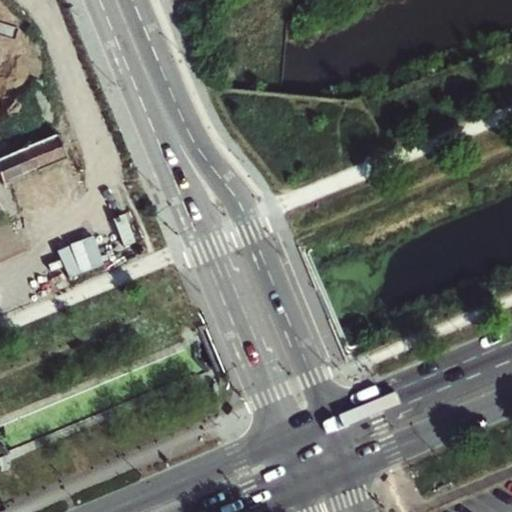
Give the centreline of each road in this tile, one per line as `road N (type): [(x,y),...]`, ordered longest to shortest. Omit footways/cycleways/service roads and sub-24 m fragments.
road 1 (tertiary): [(322,420),(233,206),(154,86)]
road 2 (tertiary): [(154,86),(291,432)]
road 3 (primary): [(511,344),(322,420)]
road 4 (primary): [(291,432),(105,511)]
road 5 (primary): [(336,473),(511,401)]
